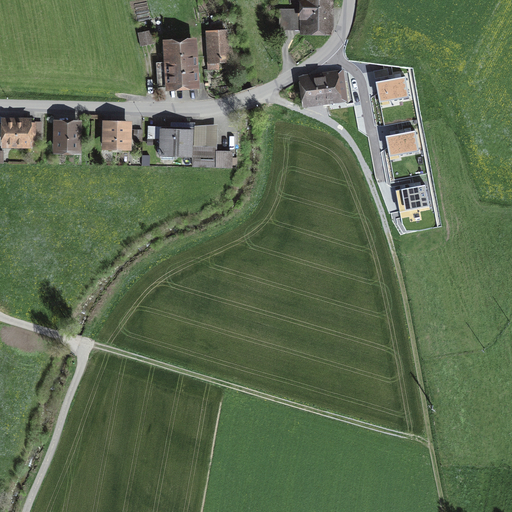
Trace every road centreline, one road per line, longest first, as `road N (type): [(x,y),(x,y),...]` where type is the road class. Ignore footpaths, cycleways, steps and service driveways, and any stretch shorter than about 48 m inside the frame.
road 1 (track): [(431,444),(390,241),(366,171),(346,135),(278,104),(268,90)]
road 2 (unclassified): [(0,105),(191,111),(257,96),(332,50),(347,0)]
road 3 (track): [(431,444),(79,343)]
road 4 (track): [(26,511),(83,361),(79,343)]
